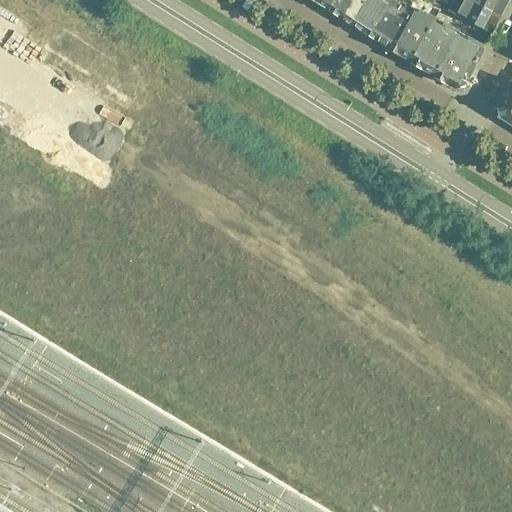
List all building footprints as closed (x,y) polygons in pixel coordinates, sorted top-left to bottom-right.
[(315,0),(315,1),(333,13),(340,0),(315,0)] [(340,0),(333,13),(351,24),(365,0),(340,0)] [(365,0),(351,24),(369,35),(391,0),(365,0)] [(393,0),(391,0),(369,35),(389,48),(409,9),(409,8),(413,2),(413,0),(402,0),(400,4),(393,0)] [(452,3),(448,11),(466,21),(491,34),(501,17),(469,0),(451,0),(451,2),(452,3)] [(469,0),(501,17),(509,0),(469,0)] [(412,63),(435,22),(434,21),(436,18),(421,10),(419,13),(409,8),(409,9),(389,48),(393,50),(412,60),(412,62),(412,63)] [(436,77),(459,35),(458,35),(464,23),(456,18),(451,26),(445,23),(443,26),(435,22),(412,63),(435,75),(435,77),(436,77)] [(482,52),(485,46),(469,37),(467,40),(459,35),(436,77),(456,88),(456,89),(464,86),(464,84),(483,52),(482,52)] [(498,116),(511,125),(511,80),(496,109),(498,116)]
